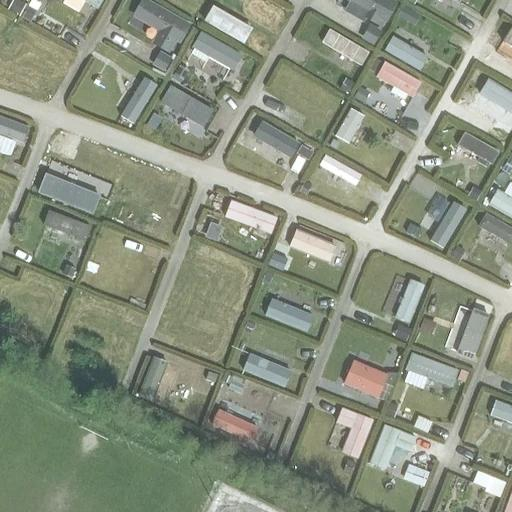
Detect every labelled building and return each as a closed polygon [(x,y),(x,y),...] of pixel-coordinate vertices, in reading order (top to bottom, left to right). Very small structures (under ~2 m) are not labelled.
[(12,0),(7,10),(19,17),(25,6),(14,0),(12,0)] [(78,0),(96,10),(102,0),(78,0)] [(191,25),(147,0),(141,0),(131,17),(157,32),(150,44),(168,55),(175,43),(179,45),(191,25)] [(199,16),(207,0),(187,0),(184,8),(199,16)] [(218,0),(257,22),(266,6),(255,0),(218,0)] [(398,3),(391,0),(343,0),(365,13),(362,18),(375,25),(378,20),(386,24),(398,3)] [(410,10),(403,6),(397,17),(404,21),(410,10)] [(36,11),(28,7),(21,19),(30,23),(36,11)] [(360,40),(373,47),(381,32),(369,25),(360,40)] [(511,29),(511,28),(502,43),(511,48),(511,29)] [(320,44),(360,67),(368,54),(328,30),(320,44)] [(200,33),(191,49),(193,50),(208,59),(232,72),(241,57),(200,33)] [(383,52),(419,73),(427,59),(391,38),(383,52)] [(159,52),(151,66),(164,73),(172,59),(159,52)] [(420,84),(384,63),(375,79),(392,88),(406,96),(411,99),(420,84)] [(179,66),(173,76),(182,82),(188,71),(179,66)] [(353,84),(344,79),(338,90),(347,95),(353,84)] [(158,88),(144,80),(120,117),(134,126),(158,88)] [(477,96),(511,115),(511,94),(487,80),(477,96)] [(168,82),(160,98),(201,121),(210,106),(168,82)] [(352,99),(363,105),(369,94),(358,88),(352,99)] [(333,137),(348,145),(356,130),(363,118),(349,109),(333,137)] [(152,116),(145,127),(153,131),(159,120),(152,116)] [(0,135),(22,144),(28,128),(0,117),(0,135)] [(252,138),(290,160),(299,144),(261,122),(252,138)] [(464,133),(456,146),(478,158),(476,162),(486,168),(488,164),(491,166),(499,153),(464,133)] [(296,155),(307,162),(312,153),(301,146),(296,155)] [(318,167),(354,187),(360,176),(324,156),(318,167)] [(97,197),(45,176),(37,195),(90,217),(97,197)] [(310,185),(303,182),(298,194),(305,197),(310,185)] [(467,198),(475,203),(481,192),(472,188),(467,198)] [(511,200),(496,191),(488,205),(511,218),(511,200)] [(223,219),(270,236),(276,219),(229,202),(223,219)] [(466,212),(453,205),(430,243),(442,250),(466,212)] [(48,211),(42,226),(83,243),(89,228),(48,211)] [(477,228),(509,246),(511,241),(511,229),(485,214),(477,228)] [(416,240),(421,230),(410,225),(405,234),(416,240)] [(288,249),(328,265),(335,247),(295,231),(288,249)] [(464,251),(456,247),(449,258),(458,263),(464,251)] [(266,266),(279,271),(284,259),(271,254),(266,266)] [(74,271),(64,267),(60,276),(71,280),(74,271)] [(273,274),(265,271),(261,283),(269,286),(273,274)] [(423,287),(409,281),(394,319),(408,324),(423,287)] [(263,317),(306,334),(312,317),(270,300),(263,317)] [(489,316),(472,309),(455,355),(472,361),(489,316)] [(255,323),(247,320),(242,333),(250,336),(255,323)] [(419,331),(432,336),(436,324),(423,320),(419,331)] [(392,338),(405,343),(410,331),(397,325),(392,338)] [(241,372),(283,389),(290,372),(248,355),(241,372)] [(404,371),(451,389),(457,373),(410,355),(404,371)] [(167,364),(152,358),(137,397),(152,403),(167,364)] [(387,375),(352,361),(342,385),(377,399),(387,375)] [(208,373),(205,381),(213,384),(216,376),(208,373)] [(231,382),(227,389),(240,395),(243,387),(231,382)] [(511,408),(494,401),(489,417),(511,425),(511,408)] [(397,407),(388,404),(384,416),(393,420),(397,407)] [(358,460),(373,421),(341,409),(335,424),(349,430),(340,453),(358,460)] [(210,426),(250,444),(257,429),(217,411),(210,426)] [(383,425),(368,464),(385,471),(394,448),(410,454),(416,438),(383,425)] [(355,464),(346,461),(342,473),(350,476),(355,464)] [(477,474),(473,485),(486,490),(485,494),(499,500),(505,485),(477,474)] [(511,511),(511,488),(503,511),(511,511)]
